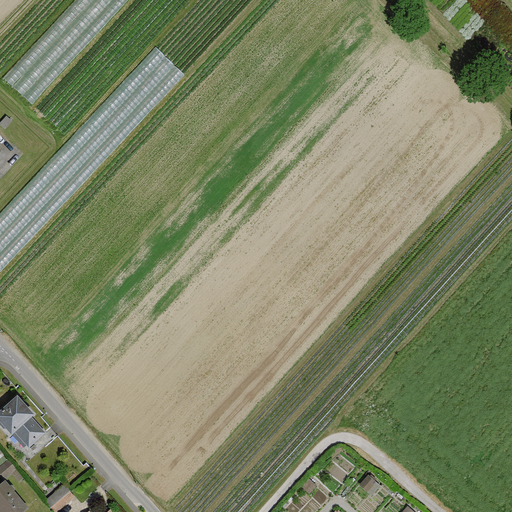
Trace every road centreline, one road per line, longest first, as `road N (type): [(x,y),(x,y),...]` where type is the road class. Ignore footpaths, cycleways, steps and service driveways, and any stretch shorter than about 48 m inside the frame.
road 1 (track): [(264,511),(338,437),(360,442),(440,511)]
road 2 (residential): [(0,345),(148,511)]
road 3 (track): [(393,0),(486,66),(511,96)]
